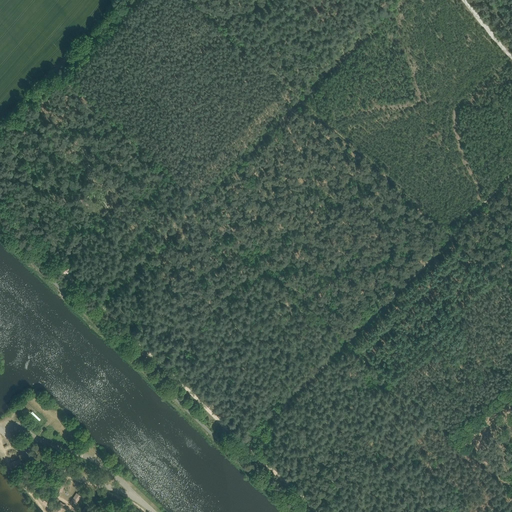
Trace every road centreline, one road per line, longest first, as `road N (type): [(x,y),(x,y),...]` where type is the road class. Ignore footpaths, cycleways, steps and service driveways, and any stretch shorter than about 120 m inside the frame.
road 1 (track): [(0,213),(313,511)]
road 2 (unclassified): [(152,511),(107,484),(33,459),(0,429)]
road 3 (track): [(6,435),(20,426),(101,466),(140,501)]
